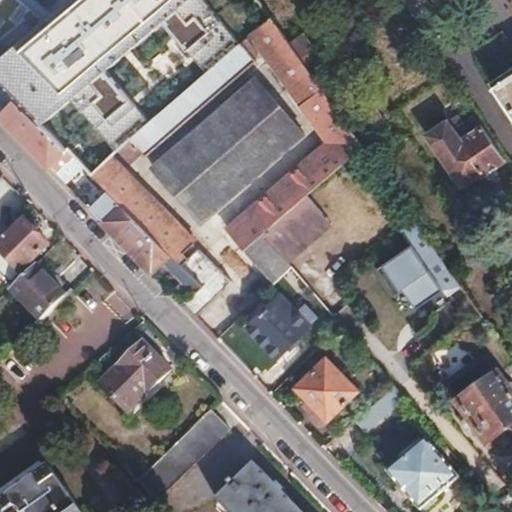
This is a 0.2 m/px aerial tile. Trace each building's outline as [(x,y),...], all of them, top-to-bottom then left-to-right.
[(0,0),(0,83),(67,150),(74,157),(78,161),(88,171),(114,150),(244,40),(251,35),(270,19),(257,0),(0,0)] [(331,143),(226,231),(267,278),(285,260),(272,245),(261,232),(294,204),(363,147),(360,144),(343,121),(311,77),(300,61),(270,19),(251,35),(331,143)] [(114,150),(88,171),(106,189),(201,283),(191,293),(181,303),(194,316),(230,280),(120,170),(140,153),(144,157),(256,64),(245,50),(249,46),(244,40),(114,150)] [(313,51),(300,61),(311,77),(324,67),(313,51)] [(511,76),(495,87),(511,112),(511,76)] [(255,80),(161,158),(210,213),(303,135),(255,80)] [(0,83),(0,117),(57,175),(74,157),(67,150),(0,83)] [(452,120),(428,136),(461,185),(480,173),(482,176),(505,161),(476,117),(458,129),(452,120)] [(387,125),(360,144),(363,147),(373,162),(399,142),(387,125)] [(399,142),(373,162),(376,165),(402,146),(399,142)] [(74,157),(57,175),(62,180),(71,172),(70,170),(78,161),(74,157)] [(106,189),(88,207),(149,270),(159,260),(191,293),(201,283),(106,189)] [(294,204),(261,232),(272,245),(305,217),(294,204)] [(421,218),(402,228),(413,248),(380,266),(396,296),(407,291),(418,312),(460,289),(421,218)] [(24,220),(0,243),(24,267),(48,245),(24,220)] [(35,264),(10,288),(41,320),(66,296),(35,264)] [(278,295),(246,327),(275,357),(316,316),(308,308),(300,316),(278,295)] [(360,336),(368,329),(347,307),(339,314),(360,336)] [(141,344),(100,384),(127,414),(173,369),(157,353),(153,356),(141,344)] [(461,377),(460,354),(438,355),(439,378),(461,377)] [(325,356),(295,387),(312,404),(310,407),(310,415),(316,422),(325,420),(357,389),(325,356)] [(511,390),(501,375),(459,404),(488,444),(511,427),(511,390)] [(392,388),(373,405),(383,416),(402,399),(392,388)] [(212,407),(136,481),(155,502),(231,428),(212,407)] [(426,439),(387,472),(420,510),(458,478),(426,439)] [(303,511),(254,461),(216,498),(230,511),(303,511)] [(0,511),(75,511),(81,508),(49,464),(37,473),(35,471),(0,495),(0,511)]
